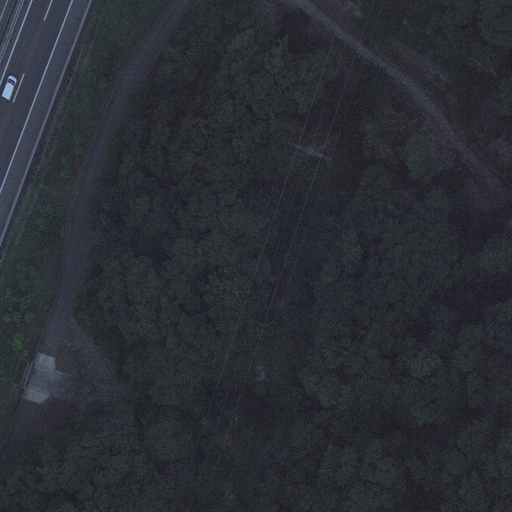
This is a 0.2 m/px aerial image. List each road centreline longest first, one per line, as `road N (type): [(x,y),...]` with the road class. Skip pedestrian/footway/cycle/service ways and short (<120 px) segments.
road 1 (track): [(0,477),(134,69),(185,0)]
road 2 (motorway): [(0,135),(51,0)]
